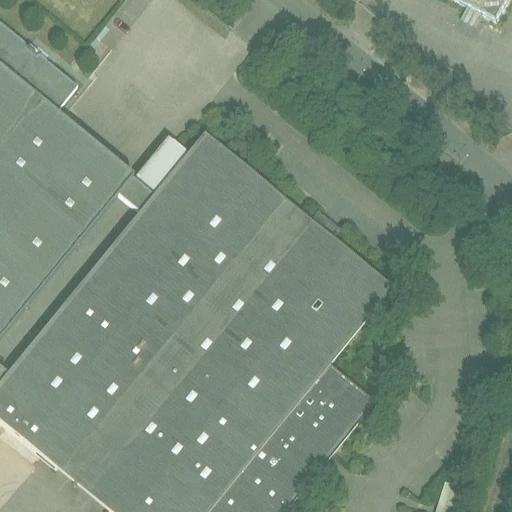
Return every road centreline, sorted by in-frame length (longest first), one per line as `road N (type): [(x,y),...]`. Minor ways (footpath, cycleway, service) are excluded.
road 1 (unclassified): [(511,189),(280,0)]
road 2 (unknown): [(208,78),(138,144),(109,139),(70,97),(118,22)]
